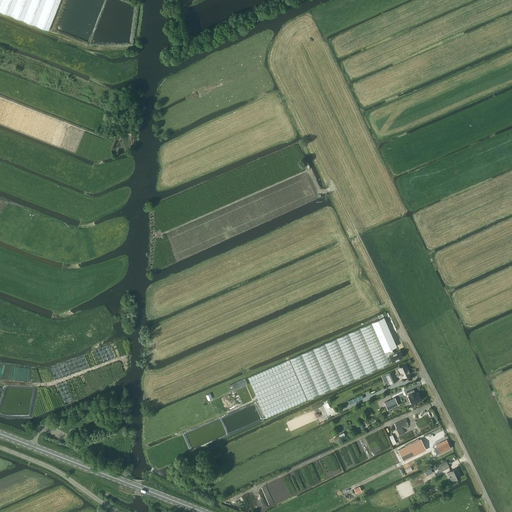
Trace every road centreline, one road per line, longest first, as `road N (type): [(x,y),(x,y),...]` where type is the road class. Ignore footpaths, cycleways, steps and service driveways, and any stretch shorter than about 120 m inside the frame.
road 1 (track): [(399,320),(334,187),(320,193),(309,171),(152,237)]
road 2 (primary): [(200,511),(0,434)]
road 3 (unclassified): [(494,511),(399,320)]
road 4 (track): [(310,18),(290,27),(278,61),(334,187)]
